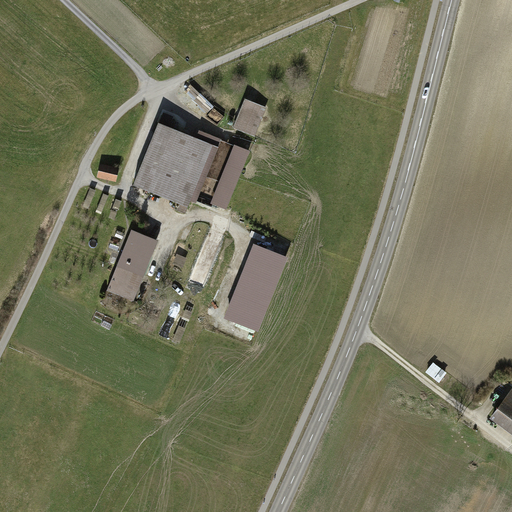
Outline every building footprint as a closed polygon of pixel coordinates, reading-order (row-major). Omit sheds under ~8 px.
[(254,136),(266,107),(245,98),(233,127),(239,129),(236,135),(242,137),(244,132),(254,136)] [(195,200),(220,139),(199,131),(197,138),(159,122),(133,184),(181,203),(178,211),(185,214),(191,199),(195,200)] [(249,151),(236,146),(213,203),(226,208),(249,151)] [(100,176),(114,179),(117,169),(102,166),(100,176)] [(84,206),(89,208),(96,190),(91,188),(84,206)] [(97,190),(90,209),(96,211),(103,193),(97,190)] [(111,195),(103,213),(109,216),(117,198),(111,195)] [(118,198),(110,217),(116,219),(123,201),(118,198)] [(131,299),(155,239),(133,230),(108,290),(131,299)] [(285,258),(257,246),(228,317),(257,328),(285,258)] [(186,258),(180,255),(176,262),(182,265),(186,258)] [(160,335),(181,343),(197,304),(176,296),(160,335)] [(427,372),(441,382),(448,372),(434,363),(427,372)] [(511,390),(493,416),(511,430),(511,390)]
